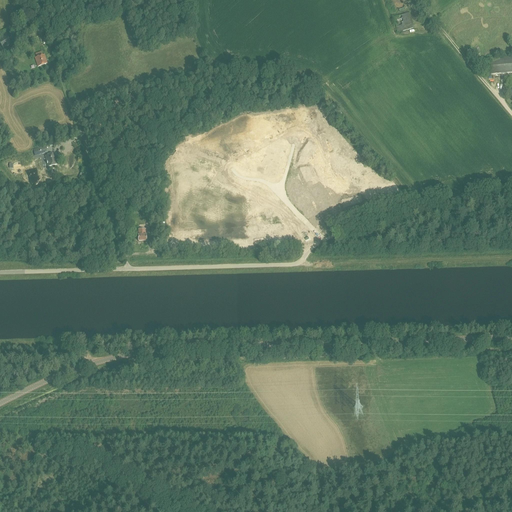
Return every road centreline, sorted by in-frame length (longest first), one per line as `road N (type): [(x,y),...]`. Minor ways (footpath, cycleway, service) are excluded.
road 1 (unclassified): [(0,273),(298,264),(331,235),(392,212),(511,196)]
road 2 (secondary): [(0,406),(86,363),(158,350),(511,339)]
road 3 (track): [(72,13),(84,61),(62,80),(127,269)]
road 4 (track): [(416,0),(511,115)]
